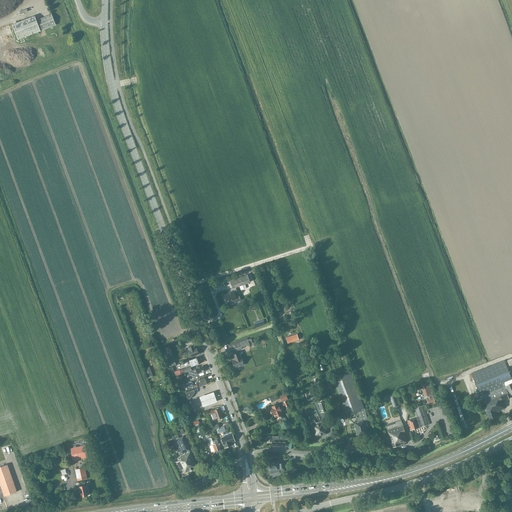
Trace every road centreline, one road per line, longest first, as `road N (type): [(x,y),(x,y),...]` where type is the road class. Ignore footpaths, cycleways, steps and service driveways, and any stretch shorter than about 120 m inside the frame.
road 1 (tertiary): [(245,455),(112,91),(103,0)]
road 2 (secondary): [(250,498),(392,478),(511,427)]
road 3 (unclassified): [(304,511),(416,482),(511,439)]
road 4 (unclassified): [(390,464),(343,452),(245,455)]
road 5 (secondary): [(250,498),(128,511)]
